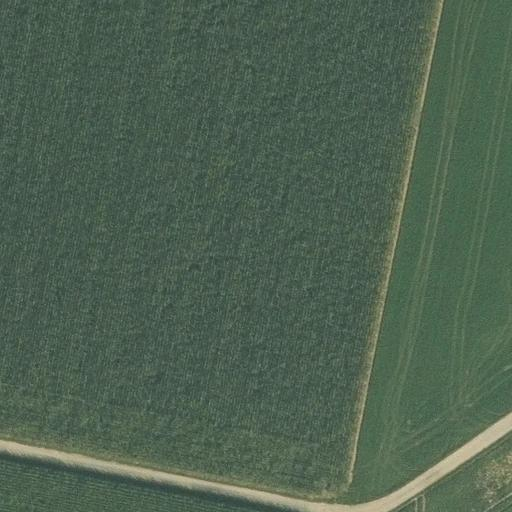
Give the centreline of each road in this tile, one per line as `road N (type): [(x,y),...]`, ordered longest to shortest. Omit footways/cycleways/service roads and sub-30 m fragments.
road 1 (track): [(0,447),(323,511)]
road 2 (residential): [(369,511),(511,417)]
